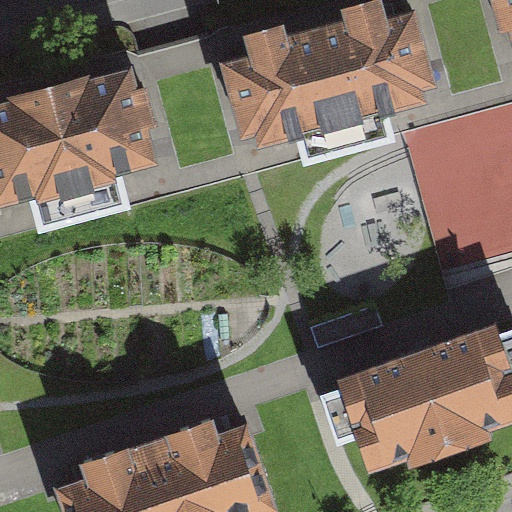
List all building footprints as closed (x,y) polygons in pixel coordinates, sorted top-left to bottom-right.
[(436,2),(248,54),(274,146),(462,94),(436,2)] [(138,76),(0,113),(0,215),(164,170),(138,76)] [(511,100),(447,117),(465,189),(511,177),(511,100)] [(385,299),(318,320),(325,342),(392,321),(385,299)] [(511,322),(366,370),(397,463),(511,425),(511,322)] [(268,417),(71,487),(79,511),(284,511),(300,507),(268,417)]
